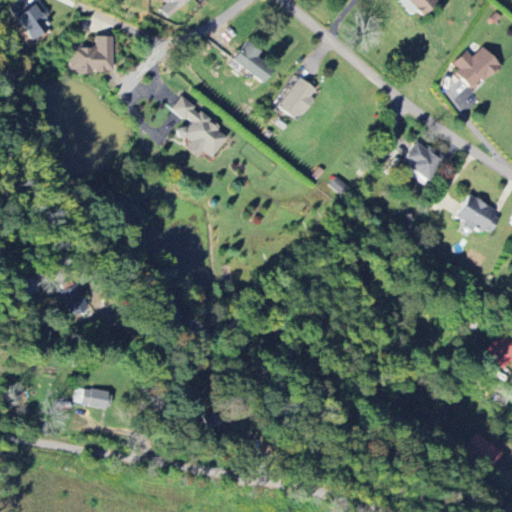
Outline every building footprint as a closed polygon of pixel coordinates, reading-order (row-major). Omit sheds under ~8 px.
[(185,0),(161,0),(165,4),(158,10),(166,19),(185,0)] [(404,0),(422,18),(437,3),(433,0),(404,0)] [(26,8),(22,1),(8,10),(28,41),(48,28),(40,15),(38,16),(31,5),(26,8)] [(111,72),(111,37),(94,36),(94,46),(67,46),(67,73),(90,74),(90,72),(111,72)] [(259,54),(242,43),(230,64),(262,82),(270,69),(255,60),(259,54)] [(452,63),(458,70),(454,74),(470,91),(498,66),(482,48),(471,57),(465,51),(452,63)] [(317,92),(297,78),(277,108),(296,121),(317,92)] [(169,110),(186,122),(176,136),(186,143),(182,148),(195,157),(199,152),(209,159),(224,138),(215,132),(219,127),(192,108),(194,106),(179,96),(169,110)] [(405,168),(427,182),(442,158),(414,141),(404,159),(409,162),(405,168)] [(498,215),(466,196),(453,218),(461,223),(461,224),(485,238),(498,215)] [(69,316),(88,309),(79,284),(60,291),(69,316)] [(183,318),(168,293),(153,302),(167,327),(183,318)] [(511,354),(511,342),(497,333),(482,356),(503,369),(511,354)] [(73,403),(108,410),(111,393),(76,387),(73,403)] [(217,406),(200,413),(207,431),(225,424),(217,406)] [(492,468),(501,450),(472,434),(462,451),(492,468)]
